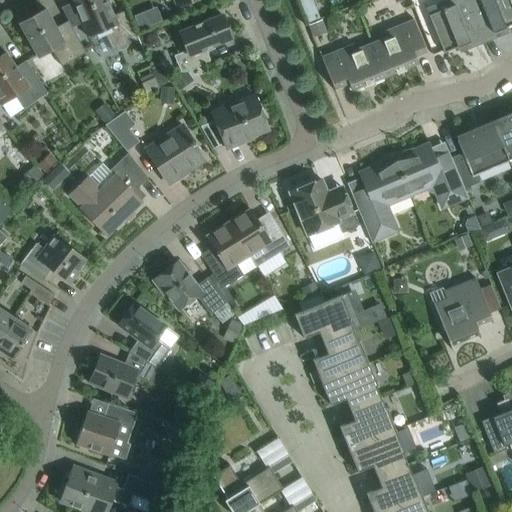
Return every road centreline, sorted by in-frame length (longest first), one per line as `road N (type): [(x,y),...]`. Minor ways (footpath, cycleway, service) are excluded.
road 1 (residential): [(44,415),(79,315),(123,257),(212,188),(308,145),(251,0)]
road 2 (residential): [(334,138),(511,68)]
road 3 (residential): [(272,348),(349,511)]
